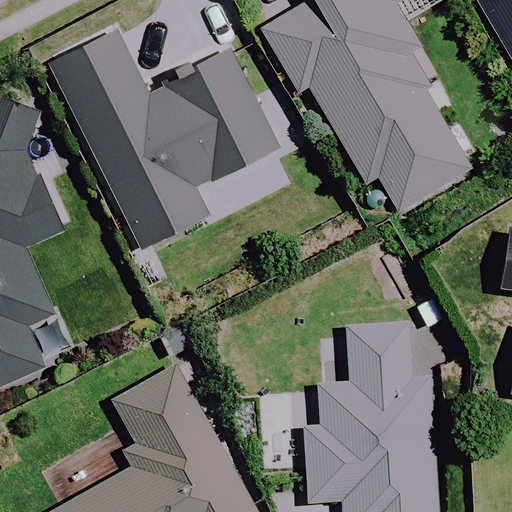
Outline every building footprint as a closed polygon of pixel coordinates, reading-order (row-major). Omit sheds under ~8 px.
[(310,0),(258,31),(294,93),(305,86),(363,184),(376,177),(397,212),(467,171),(446,135),(452,132),(405,54),(415,48),(390,5),(399,0),(310,0)] [(511,0),(474,0),(511,64),(511,0)] [(112,34),(45,67),(137,251),(203,218),(190,193),(275,150),(226,53),(143,95),(112,34)] [(0,388),(42,370),(26,331),(53,320),(24,253),(62,237),(26,152),(39,115),(0,100),(0,388)] [(511,360),(507,396),(511,396),(511,234),(504,234),(496,290),(511,292),(511,360)] [(412,379),(409,323),(348,327),(352,385),(321,387),(323,420),(304,421),(309,505),(343,503),(343,511),(442,511),(435,377),(412,379)] [(251,511),(172,364),(109,398),(133,442),(125,476),(59,511),(251,511)]
